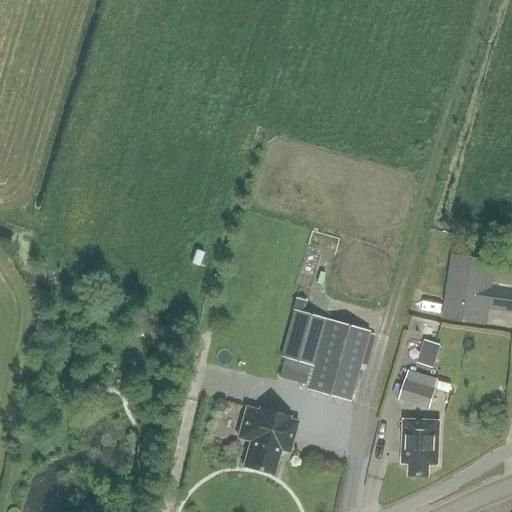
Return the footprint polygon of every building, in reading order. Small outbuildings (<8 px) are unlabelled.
[(511,312),(511,289),(492,287),(496,262),(452,256),(443,319),(487,325),(489,309),(511,312)] [(314,366),(327,320),(294,311),(281,357),(314,366)] [(350,402),(369,332),(327,320),(314,366),(308,390),(350,402)] [(441,345),(424,340),(417,363),(434,368),(441,345)] [(430,409),(439,379),(409,370),(400,400),(430,409)] [(258,410),(245,407),(237,439),(249,442),(243,467),(276,475),(282,452),(292,454),(300,421),(292,419),(292,416),(259,407),(258,410)] [(439,465),(440,421),(404,420),(402,464),(409,464),(409,476),(429,477),(429,465),(439,465)] [(138,440),(137,456),(154,457),(154,441),(138,440)]
